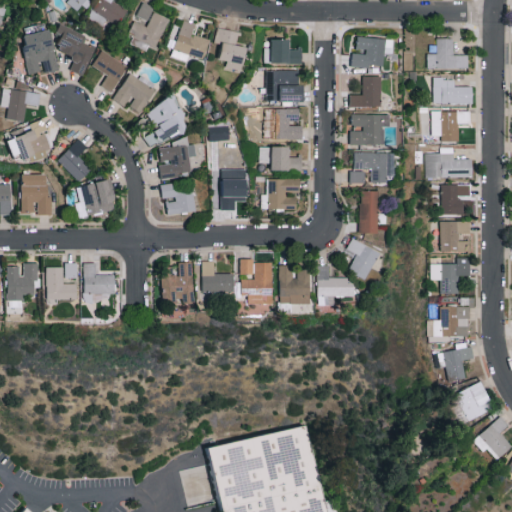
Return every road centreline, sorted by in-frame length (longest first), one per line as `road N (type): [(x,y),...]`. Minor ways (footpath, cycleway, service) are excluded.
road 1 (residential): [(496,350),(498,0)]
road 2 (residential): [(0,241),(310,239),(328,220)]
road 3 (residential): [(193,0),(260,14),(496,14)]
road 4 (residential): [(139,313),(128,162),(71,108)]
road 5 (residential): [(328,220),(325,0)]
